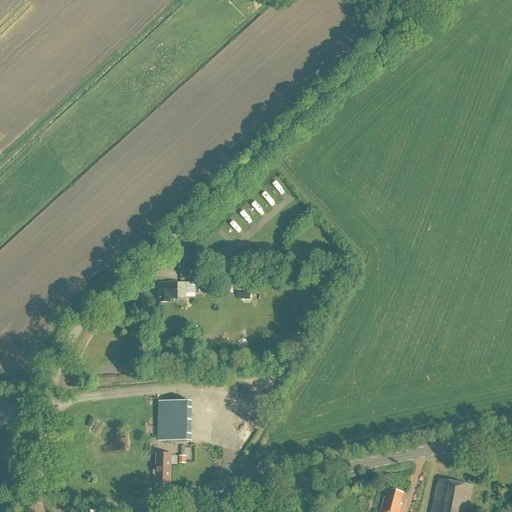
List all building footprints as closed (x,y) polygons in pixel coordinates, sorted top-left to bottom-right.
[(180,278),(192,278),(192,269),(180,269),(180,278)] [(211,273),(201,274),(201,286),(212,286),(211,273)] [(177,283),(169,283),(169,284),(158,284),(158,298),(159,298),(159,303),(169,303),(169,300),(177,300),(177,298),(186,298),(185,284),(177,284),(177,283)] [(158,400),(158,441),(187,442),(187,400),(158,400)] [(225,446),(229,431),(204,425),(200,440),(225,446)] [(155,476),(155,485),(170,485),(171,455),(156,455),(155,469),(153,470),(152,475),(155,476)] [(438,481),(431,511),(467,511),(473,488),(438,481)] [(403,494),(388,490),(386,498),(384,498),(380,511),(399,511),(402,505),(400,504),(403,494)]
